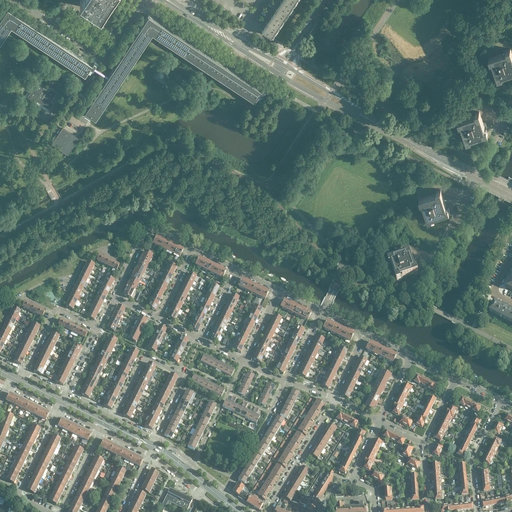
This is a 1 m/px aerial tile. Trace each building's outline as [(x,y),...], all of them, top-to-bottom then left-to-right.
[(84,0),(100,11),(106,3),(105,3),(107,0),(84,0)] [(271,36),(294,0),(281,0),(261,30),(271,36)] [(0,43),(12,26),(85,74),(89,68),(92,69),(94,66),(95,64),(96,63),(94,61),(92,63),(9,8),(7,7),(0,18),(0,43)] [(87,112),(90,115),(91,116),(95,118),(98,114),(100,112),(101,110),(102,108),(107,100),(109,98),(110,96),(112,94),(117,86),(118,84),(119,82),(121,79),(126,72),(128,70),(129,68),(130,65),(135,58),(137,55),(138,54),(140,51),(145,44),(146,41),(147,40),(149,37),(152,33),(153,33),(159,25),(149,18),(145,25),(87,112)] [(259,91),(193,48),(161,26),(155,35),(254,100),(260,91),(259,91)] [(511,54),(510,49),(506,51),(506,52),(489,58),(490,63),(492,62),(498,80),(502,78),(502,76),(511,73),(511,54)] [(95,64),(94,66),(110,77),(112,75),(95,64)] [(51,101),(57,93),(57,92),(50,88),(48,91),(43,88),(44,86),(43,86),(44,84),(40,81),(37,79),(34,78),(33,79),(29,85),(33,88),(26,99),(33,103),(35,100),(50,110),(54,103),(51,101)] [(485,129),(483,123),(479,112),(475,113),(475,115),(458,121),(459,125),(461,125),(467,142),(471,141),(471,139),(488,133),(487,129),(485,129)] [(68,155),(79,138),(62,127),(51,144),(68,155)] [(447,207),(444,201),(441,190),(436,191),(437,193),(419,199),(421,203),(422,203),(428,220),(433,219),(432,217),(450,211),(448,207),(447,207)] [(166,251),(170,243),(166,241),(161,238),(160,239),(157,237),(153,244),(166,251)] [(180,258),(183,250),(180,248),(174,245),(170,243),(166,251),(180,258)] [(149,263),(153,256),(145,252),(143,256),(142,256),(141,259),(149,263)] [(416,270),(413,264),(410,253),(405,254),(406,256),(388,262),(390,266),(391,266),(397,283),(402,282),(401,280),(419,274),(417,269),(416,270)] [(103,264),(106,259),(99,256),(97,261),(103,264)] [(209,272),(213,264),(209,262),(203,259),(203,260),(199,258),(195,265),(209,272)] [(110,267),(113,262),(106,259),(103,264),(110,267)] [(146,270),(149,263),(141,259),(140,261),(140,262),(138,266),(146,270)] [(117,271),(119,265),(113,262),(110,267),(117,271)] [(174,272),(177,267),(170,264),(167,269),(174,272)] [(222,279),(226,271),(222,269),(223,269),(217,266),(213,264),(209,272),(222,279)] [(142,277),(146,270),(138,266),(136,270),(135,270),(134,272),(142,277)] [(172,277),(174,272),(167,269),(165,273),(172,277)] [(139,283),(142,277),(134,272),(133,275),(133,276),(131,280),(139,283)] [(170,282),(172,277),(165,273),(163,278),(170,282)] [(194,282),(196,277),(190,274),(187,278),(194,282)] [(167,286),(170,282),(163,278),(160,283),(167,286)] [(192,286),(194,282),(187,278),(185,283),(192,286)] [(251,293),(255,285),(251,283),(246,280),(245,281),(242,279),(238,286),(251,293)] [(136,290),(139,283),(131,280),(129,284),(128,284),(127,286),(136,290)] [(165,291),(167,286),(160,283),(158,288),(165,291)] [(189,291),(192,286),(185,283),(183,288),(189,291)] [(217,293),(219,288),(212,285),(210,290),(217,293)] [(265,300),(269,292),(265,290),(259,287),(255,285),(251,293),(265,300)] [(131,299),(136,290),(127,286),(126,288),(127,289),(124,295),(131,299)] [(163,296),(165,291),(158,288),(156,292),(163,296)] [(187,296),(189,291),(183,288),(180,292),(187,296)] [(160,300),(163,296),(156,292),(153,297),(160,300)] [(185,300),(187,296),(180,292),(178,297),(185,300)] [(236,303),(239,298),(232,295),(230,300),(236,303)] [(158,305),(160,300),(153,297),(151,302),(158,305)] [(182,305),(185,300),(178,297),(176,302),(182,305)] [(254,303),(261,305),(263,299),(257,297),(254,303)] [(210,307),(212,302),(205,299),(203,304),(210,307)] [(294,314),(298,306),(294,304),(288,301),(288,302),(284,300),(281,307),(294,314)] [(29,311),(32,306),(25,302),(22,307),(29,311)] [(157,307),(158,305),(151,302),(148,308),(155,311),(156,310),(157,308),(157,307)] [(180,310),(182,305),(176,302),(173,307),(180,310)] [(504,319),(509,309),(494,302),(489,312),(504,319)] [(36,314),(38,309),(32,306),(29,311),(36,314)] [(259,314),(262,309),(255,306),(253,311),(259,314)] [(307,321),(311,313),(307,311),(308,311),(302,308),(298,306),(294,314),(307,321)] [(178,315),(180,310),(173,307),(171,311),(178,315)] [(18,317),(20,312),(14,308),(11,313),(18,317)] [(42,317),(45,312),(38,309),(36,314),(42,317)] [(175,321),(178,315),(171,311),(170,314),(169,314),(168,316),(167,317),(175,321)] [(257,319),(259,314),(253,311),(250,315),(257,319)] [(16,321),(18,317),(11,313),(9,318),(16,321)] [(203,321),(205,316),(199,313),(196,318),(203,321)] [(255,323),(257,319),(250,315),(248,320),(255,323)] [(279,324),(281,319),(275,316),(272,321),(279,324)] [(13,326),(16,321),(9,318),(6,323),(13,326)] [(201,326),(203,321),(196,318),(194,322),(201,326)] [(65,329),(68,323),(61,320),(58,325),(65,329)] [(252,328),(255,323),(248,320),(246,325),(252,328)] [(277,329),(279,324),(272,321),(270,325),(277,329)] [(337,335),(340,327),(336,325),(331,322),(331,323),(327,321),(323,328),(337,335)] [(199,328),(201,326),(194,322),(191,329),(198,332),(199,331),(200,329),(199,328)] [(11,331),(13,326),(6,323),(4,327),(11,331)] [(72,332),(74,327),(68,323),(65,329),(72,332)] [(37,332),(40,327),(33,324),(31,329),(37,332)] [(250,333),(252,328),(246,325),(243,329),(250,333)] [(274,333),(277,329),(270,325),(268,330),(274,333)] [(9,335),(11,331),(4,327),(2,332),(9,335)] [(78,335),(81,330),(74,327),(72,332),(78,335)] [(302,335),(304,330),(298,327),(295,332),(302,335)] [(350,342),(354,334),(350,332),(345,329),(344,329),(340,327),(337,335),(350,342)] [(35,337),(37,332),(31,329),(28,333),(35,337)] [(248,337),(250,333),(243,329),(241,334),(248,337)] [(85,338),(87,333),(81,330),(78,335),(85,338)] [(272,338),(274,333),(268,330),(265,335),(272,338)] [(0,337),(6,340),(9,335),(2,332),(0,335),(0,337)] [(217,342),(220,335),(214,332),(212,335),(211,336),(210,338),(217,342)] [(300,340),(302,335),(295,332),(293,337),(300,340)] [(33,342),(35,337),(28,333),(26,338),(33,342)] [(57,342),(59,337),(52,333),(50,338),(57,342)] [(246,342),(248,337),(241,334),(239,339),(246,342)] [(270,343),(272,338),(265,335),(263,339),(270,343)] [(114,348),(117,341),(110,337),(106,345),(114,348)] [(297,345),(300,340),(293,337),(291,341),(297,345)] [(322,345),(324,340),(317,337),(315,342),(322,345)] [(30,346),(33,342),(26,338),(24,343),(30,346)] [(55,346),(57,342),(50,338),(48,343),(55,346)] [(243,347),(246,342),(239,339),(236,343),(243,347)] [(267,347),(270,343),(263,339),(261,344),(267,347)] [(295,349),(297,345),(291,341),(288,346),(295,349)] [(319,350),(322,345),(315,342),(313,346),(319,350)] [(379,356),(383,349),(379,347),(379,346),(373,343),(373,344),(369,342),(366,349),(379,356)] [(28,351),(30,346),(24,343),(21,348),(28,351)] [(52,351),(55,346),(48,343),(45,348),(52,351)] [(242,349),(243,347),(236,343),(233,350),(241,353),(242,351),(242,350),(242,349)] [(265,352),(267,347),(261,344),(258,349),(265,352)] [(110,355),(114,348),(106,345),(102,352),(110,355)] [(77,357),(82,348),(78,346),(77,348),(73,346),(70,353),(77,357)] [(293,354),(295,349),(288,346),(286,351),(293,354)] [(317,354),(319,350),(313,346),(310,351),(317,354)] [(26,356),(28,351),(21,348),(19,352),(26,356)] [(50,356),(52,351),(45,348),(43,352),(50,356)] [(344,356),(347,351),(340,348),(338,353),(344,356)] [(136,358),(139,353),(132,349),(130,354),(136,358)] [(263,357),(265,352),(258,349),(256,354),(263,357)] [(393,363),(396,355),(393,353),(387,350),(387,351),(383,349),(379,356),(393,363)] [(290,359),(293,354),(286,351),(284,355),(290,359)] [(315,359),(317,354),(310,351),(308,356),(315,359)] [(23,360),(26,356),(19,352),(17,357),(23,360)] [(48,360),(50,356),(43,352),(41,357),(48,360)] [(107,363),(110,355),(102,352),(99,359),(107,363)] [(74,364),(77,357),(70,353),(66,361),(74,364)] [(342,361),(344,356),(338,353),(335,358),(342,361)] [(134,362),(136,358),(130,354),(127,359),(134,362)] [(260,363),(263,357),(256,354),(255,356),(254,356),(254,357),(253,359),(260,363)] [(206,364),(209,357),(204,355),(201,361),(206,364)] [(288,363),(290,359),(284,355),(281,360),(288,363)] [(312,364),(315,359),(308,356),(306,360),(312,364)] [(21,365),(23,360),(17,357),(14,362),(21,365)] [(45,365),(48,360),(41,357),(38,362),(45,365)] [(211,366),(214,360),(209,357),(206,364),(211,366)] [(340,366),(342,361),(335,358),(333,362),(340,366)] [(364,366),(367,361),(360,358),(358,363),(364,366)] [(103,370),(107,363),(99,359),(95,366),(103,370)] [(132,367),(134,362),(127,359),(125,364),(132,367)] [(216,369),(219,362),(214,360),(211,366),(216,369)] [(286,368),(288,363),(281,360),(279,365),(286,368)] [(310,369),(312,364),(306,360),(303,365),(310,369)] [(70,372),(74,364),(66,361),(63,368),(70,372)] [(43,370),(45,365),(38,362),(36,366),(43,370)] [(221,371),(224,365),(219,362),(216,369),(221,371)] [(338,370),(340,366),(333,362),(331,367),(338,370)] [(362,371),(364,366),(358,363),(355,367),(362,371)] [(129,372),(132,367),(125,364),(123,368),(129,372)] [(153,372),(156,367),(149,364),(147,368),(153,372)] [(226,374),(229,367),(224,365),(221,371),(226,374)] [(284,371),(285,369),(286,368),(279,365),(276,371),(283,374),(285,371),(284,371)] [(308,373),(310,369),(303,365),(301,370),(308,373)] [(40,375),(43,370),(36,366),(34,371),(40,375)] [(99,377),(103,370),(95,366),(92,373),(99,377)] [(231,376),(234,371),(235,370),(229,367),(226,374),(231,376)] [(335,375),(338,370),(331,367),(328,372),(335,375)] [(360,375),(362,371),(355,367),(353,372),(360,375)] [(67,379),(70,372),(63,368),(59,375),(67,379)] [(127,376),(129,372),(123,368),(120,373),(127,376)] [(151,377),(153,372),(147,368),(144,373),(151,377)] [(305,378),(308,373),(301,370),(299,375),(305,378)] [(389,379),(391,376),(383,371),(379,380),(386,383),(388,379),(389,379)] [(252,381),(254,376),(248,372),(245,378),(252,381)] [(333,380),(335,375),(328,372),(326,376),(333,380)] [(357,380),(360,375),(353,372),(351,377),(357,380)] [(96,384),(99,377),(92,373),(88,380),(96,384)] [(125,381),(127,376),(120,373),(118,378),(125,381)] [(149,381),(151,377),(144,373),(142,378),(149,381)] [(175,383),(178,378),(171,374),(168,379),(175,383)] [(63,386),(67,379),(59,375),(56,382),(63,386)] [(196,384),(199,377),(194,375),(191,381),(196,384)] [(331,385),(333,380),(326,376),(324,381),(331,385)] [(201,387),(204,380),(199,377),(196,384),(201,387)] [(355,385),(357,380),(351,377),(348,381),(355,385)] [(122,386),(125,381),(118,378),(116,382),(122,386)] [(146,386),(149,381),(142,378),(140,383),(146,386)] [(249,386),(252,381),(245,378),(243,383),(249,386)] [(173,387),(175,383),(168,379),(166,384),(173,387)] [(92,391),(96,384),(88,380),(85,388),(92,391)] [(206,389),(209,382),(204,380),(201,387),(206,389)] [(384,388),(386,383),(379,380),(375,387),(384,391),(385,388),(384,388)] [(328,389),(331,385),(324,381),(321,386),(328,389)] [(353,390),(355,385),(348,381),(346,386),(353,390)] [(120,391),(122,386),(116,382),(113,387),(120,391)] [(211,391),(214,385),(209,382),(206,389),(211,391)] [(144,391),(146,386),(140,383),(137,387),(144,391)] [(247,391),(249,386),(243,383),(240,388),(247,391)] [(272,391),(275,386),(268,383),(266,388),(272,391)] [(171,392),(173,387),(166,384),(164,389),(171,392)] [(410,392),(413,387),(413,386),(407,384),(404,390),(410,392)] [(216,394),(219,387),(214,385),(211,391),(216,394)] [(350,394),(353,390),(346,386),(344,391),(350,394)] [(118,395),(120,391),(113,387),(111,392),(118,395)] [(142,395),(144,391),(137,387),(135,392),(142,395)] [(221,397),(224,391),(225,390),(219,387),(216,394),(221,397)] [(383,393),(384,391),(375,387),(372,394),(379,397),(382,393),(383,393)] [(89,399),(92,391),(85,388),(81,395),(89,399)] [(244,396),(247,391),(240,388),(238,393),(244,396)] [(270,396),(272,391),(266,388),(263,393),(270,396)] [(168,397),(171,392),(164,389),(161,393),(168,397)] [(191,399),(194,394),(187,390),(184,396),(191,399)] [(297,399),(299,393),(293,390),(290,395),(297,399)] [(348,399),(350,394),(344,391),(341,396),(348,399)] [(115,400),(118,395),(111,392),(109,397),(115,400)] [(139,400),(142,395),(135,392),(133,397),(139,400)] [(11,404),(15,396),(10,393),(6,401),(11,404)] [(166,401),(168,397),(161,393),(159,398),(166,401)] [(267,401),(270,396),(263,393),(261,398),(267,401)] [(377,401),(379,397),(372,394),(368,400),(377,405),(378,402),(377,401)] [(294,404),(297,399),(290,395),(288,400),(294,404)] [(433,404),(436,398),(431,395),(428,401),(433,404)] [(16,406),(20,398),(15,396),(11,404),(16,406)] [(189,404),(191,399),(184,396),(182,401),(189,404)] [(113,405),(115,400),(109,397),(106,401),(113,405)] [(137,405),(139,400),(133,397),(130,401),(137,405)] [(21,408),(25,401),(20,398),(16,406),(21,408)] [(164,406),(166,401),(159,398),(157,403),(164,406)] [(265,406),(267,401),(261,398),(258,403),(265,406)] [(292,409),(294,404),(288,400),(285,405),(292,409)] [(325,405),(317,400),(314,405),(320,409),(322,406),(324,407),(325,405)] [(376,407),(377,405),(368,400),(365,408),(373,411),(375,407),(376,407)] [(26,411),(29,403),(25,401),(21,408),(26,411)] [(111,410),(113,405),(106,401),(104,406),(111,410)] [(135,409),(137,405),(130,401),(128,406),(135,409)] [(186,409),(189,404),(182,401),(179,406),(186,409)] [(228,410),(232,403),(226,401),(222,407),(228,410)] [(213,411),(216,406),(210,402),(207,408),(213,411)] [(31,413),(34,406),(29,403),(26,411),(31,413)] [(161,411),(164,406),(157,403),(154,408),(161,411)] [(234,413),(237,406),(232,403),(228,410),(234,413)] [(289,414),(292,409),(285,405),(283,410),(289,414)] [(319,412),(320,409),(314,405),(311,411),(319,415),(320,413),(319,412)] [(36,416),(39,408),(34,406),(31,413),(36,416)] [(132,414),(135,409),(128,406),(126,411),(132,414)] [(184,414),(186,409),(179,406),(177,411),(184,414)] [(239,416),(243,409),(237,406),(234,413),(239,416)] [(41,418),(44,411),(39,408),(36,416),(41,418)] [(159,416),(161,411),(154,408),(152,412),(159,416)] [(211,417),(213,411),(207,408),(204,414),(211,417)] [(245,418),(248,412),(243,409),(239,416),(245,418)] [(287,419),(289,414),(283,410),(280,416),(287,419)] [(46,421),(49,413),(44,411),(41,418),(46,421)] [(130,419),(132,414),(126,411),(123,416),(130,419)] [(181,419),(184,414),(177,411),(174,416),(181,419)] [(319,415),(311,411),(308,416),(314,420),(316,417),(317,417),(319,415)] [(426,419),(429,414),(423,411),(421,415),(420,416),(426,419)] [(455,414),(449,411),(448,411),(447,414),(447,415),(447,416),(452,418),(453,419),(455,414)] [(157,420),(159,416),(152,412),(150,417),(157,420)] [(251,421),(254,415),(248,412),(245,418),(251,421)] [(12,422),(14,416),(6,413),(4,419),(12,422)] [(208,423),(211,417),(204,414),(201,419),(208,423)] [(256,424),(260,417),(254,415),(251,421),(256,424)] [(179,424),(181,419),(174,416),(172,421),(179,424)] [(281,426),(284,420),(278,416),(275,422),(281,426)] [(312,423),(314,420),(308,416),(304,421),(312,426),(314,423),(312,423)] [(154,425),(157,420),(150,417),(148,422),(154,425)] [(10,427),(12,422),(4,419),(2,424),(10,427)] [(63,429),(67,422),(62,419),(58,427),(63,429)] [(205,428),(208,423),(201,419),(199,425),(205,428)] [(176,429),(179,424),(172,421),(169,426),(176,429)] [(312,426),(304,421),(301,426),(308,430),(310,427),(311,428),(312,426)] [(68,432),(72,424),(67,422),(63,429),(68,432)] [(152,430),(154,425),(148,422),(145,427),(152,430)] [(278,431),(281,426),(275,422),(271,427),(278,431)] [(0,428),(8,432),(10,427),(2,424),(0,428)] [(73,434),(77,427),(72,424),(68,432),(73,434)] [(333,434),(337,428),(329,424),(327,426),(329,427),(327,430),(333,434)] [(202,434),(205,428),(199,425),(196,431),(202,434)] [(38,435),(41,429),(33,426),(31,431),(38,435)] [(174,434),(176,429),(169,426),(167,431),(174,434)] [(306,433),(308,430),(301,426),(298,431),(306,436),(307,434),(306,433)] [(78,437),(81,429),(77,427),(73,434),(78,437)] [(274,436),(278,431),(271,427),(268,432),(274,436)] [(83,439),(86,431),(81,429),(78,437),(83,439)] [(330,439),(333,434),(327,430),(325,433),(324,432),(322,434),(330,439)] [(36,440),(38,435),(31,431),(28,436),(36,440)] [(88,442),(91,436),(92,434),(86,431),(83,439),(88,442)] [(171,439),(174,434),(167,431),(164,436),(171,439)] [(200,439),(202,434),(196,431),(193,436),(200,439)] [(271,442),(274,436),(268,432),(265,438),(271,442)] [(305,437),(297,433),(294,438),(300,442),(302,439),(303,440),(305,437)] [(327,444),(330,439),(322,434),(321,436),(322,437),(320,440),(327,444)] [(33,445),(36,440),(28,436),(26,441),(33,445)] [(58,445),(61,439),(53,436),(51,441),(58,445)] [(197,445),(200,439),(193,436),(190,442),(197,445)] [(268,447),(271,442),(265,438),(261,443),(268,447)] [(298,445),(300,442),(294,438),(291,443),(298,448),(300,446),(298,445)] [(381,448),(384,442),(378,439),(375,445),(381,448)] [(105,450),(109,443),(104,440),(100,448),(105,450)] [(324,449),(327,444),(320,440),(318,443),(317,442),(316,444),(324,449)] [(31,449),(33,445),(26,441),(23,446),(31,449)] [(56,450),(58,445),(51,441),(48,446),(56,450)] [(194,451),(197,445),(190,442),(187,447),(194,451)] [(110,453),(114,445),(109,443),(105,450),(110,453)] [(264,452),(268,447),(261,443),(258,448),(264,452)] [(298,448),(291,443),(287,448),(294,452),(296,449),(297,450),(298,448)] [(320,454),(324,449),(316,444),(315,446),(316,447),(314,450),(320,454)] [(115,455),(119,447),(114,445),(110,453),(115,455)] [(29,454),(31,449),(23,446),(21,451),(29,454)] [(54,454),(56,450),(48,446),(46,451),(54,454)] [(81,456),(83,451),(76,447),(73,452),(81,456)] [(120,457),(124,450),(119,447),(115,455),(120,457)] [(261,458),(264,452),(258,448),(255,454),(261,458)] [(292,455),(294,452),(287,448),(284,453),(292,458),(293,456),(292,455)] [(125,460),(129,452),(124,450),(120,457),(125,460)] [(317,459),(320,454),(314,450),(312,453),(311,452),(309,455),(317,459)] [(463,458),(465,453),(460,450),(457,455),(461,457),(461,461),(463,460),(463,458)] [(26,459),(29,454),(21,451),(19,456),(26,459)] [(51,459),(54,454),(46,451),(44,456),(51,459)] [(78,461),(81,456),(73,452),(71,457),(78,461)] [(130,462),(133,455),(129,452),(125,460),(130,462)] [(292,458),(284,453),(281,458),(288,462),(289,459),(291,460),(292,458)] [(258,463),(261,458),(255,454),(251,459),(258,463)] [(135,465),(138,457),(133,455),(130,462),(135,465)] [(24,464),(26,459),(19,456),(16,460),(24,464)] [(49,464),(51,459),(44,456),(41,461),(49,464)] [(76,466),(78,461),(71,457),(68,462),(76,466)] [(101,466),(104,461),(96,457),(93,462),(101,466)] [(140,467),(144,460),(138,457),(135,465),(140,467)] [(489,466),(492,460),(486,457),(483,463),(489,466)] [(286,465),(288,462),(281,458),(278,464),(286,468),(287,466),(286,465)] [(254,468),(258,463),(251,459),(248,464),(254,468)] [(21,469),(24,464),(16,460),(14,465),(21,469)] [(46,469),(49,464),(41,461),(39,466),(46,469)] [(74,471),(76,466),(68,462),(66,467),(74,471)] [(99,471),(101,466),(93,462),(91,467),(99,471)] [(251,474),(254,468),(248,464),(245,470),(251,474)] [(19,474),(21,469),(14,465),(11,470),(19,474)] [(285,470),(277,465),(274,471),(280,475),(282,472),(283,472),(285,470)] [(44,474),(46,469),(39,466),(36,470),(44,474)] [(306,476),(309,471),(302,466),(301,469),(302,469),(300,472),(306,476)] [(71,475),(74,471),(66,467),(64,472),(71,475)] [(96,476),(99,471),(91,467),(89,472),(96,476)] [(123,477),(126,472),(118,468),(116,473),(123,477)] [(16,479),(19,474),(11,470),(9,475),(16,479)] [(41,479),(44,474),(36,470),(34,475),(41,479)] [(156,479),(159,474),(151,470),(149,475),(156,479)] [(248,479),(251,474),(245,470),(241,475),(248,479)] [(278,478),(280,475),(274,471),(270,476),(278,480),(279,478),(278,478)] [(334,478),(331,476),(333,473),(330,471),(327,476),(326,476),(325,478),(331,482),(334,478)] [(69,480),(71,475),(64,472),(61,477),(69,480)] [(94,480),(96,476),(89,472),(86,477),(94,480)] [(303,481),(306,476),(300,472),(298,475),(297,475),(296,477),(303,481)] [(121,482),(123,477),(116,473),(113,478),(121,482)] [(14,484),(16,479),(9,475),(6,480),(14,484)] [(39,484),(41,479),(34,475),(31,480),(39,484)] [(154,484),(156,479),(149,475),(146,480),(154,484)] [(244,484),(248,479),(241,475),(238,480),(244,484)] [(278,480),(270,476),(267,481),(274,485),(276,482),(277,483),(278,480)] [(66,485),(69,480),(61,477),(59,482),(66,485)] [(91,485),(94,480),(86,477),(84,482),(91,485)] [(299,486),(303,481),(296,477),(294,479),(296,480),(294,483),(299,486)] [(119,487),(121,482),(113,478),(111,483),(119,487)] [(36,489),(39,484),(31,480),(29,485),(36,489)] [(151,489),(154,484),(146,480),(144,485),(151,489)] [(272,488),(274,485),(267,481),(264,486),(272,491),(273,489),(272,488)] [(64,490),(66,485),(59,482),(56,486),(64,490)] [(89,490),(91,485),(84,482),(81,487),(89,490)] [(116,492),(119,487),(111,483),(109,488),(116,492)] [(296,491),(299,486),(294,483),(292,486),(291,485),(289,487),(296,491)] [(247,496),(241,492),(244,487),(238,484),(232,493),(238,496),(238,497),(244,501),(247,496)] [(34,494),(36,489),(29,485),(26,490),(34,494)] [(149,494),(151,489),(144,485),(141,490),(149,494)] [(61,495),(64,490),(56,486),(54,491),(61,495)] [(272,491),(264,486),(261,491),(267,495),(269,492),(270,493),(272,491)] [(86,495),(89,490),(81,487),(79,491),(86,495)] [(293,496),(296,491),(289,487),(288,489),(289,490),(288,493),(293,496)] [(114,496),(116,492),(109,488),(106,493),(114,496)] [(187,511),(192,500),(191,500),(192,500),(192,499),(191,498),(191,499),(191,500),(176,493),(177,492),(173,490),(173,491),(170,489),(159,511),(160,511),(162,511),(165,508),(168,510),(171,503),(187,511)] [(59,500),(61,495),(54,491),(51,496),(59,500)] [(84,500),(86,495),(79,491),(76,496),(84,500)] [(144,500),(146,495),(139,491),(136,496),(144,500)] [(265,498),(267,495),(261,491),(258,496),(265,501),(267,499),(265,498)] [(111,501),(114,496),(106,493),(104,498),(111,501)] [(290,502),(293,496),(288,493),(286,496),(284,495),(283,497),(290,502)] [(262,504),(263,502),(250,494),(248,496),(247,496),(244,501),(247,503),(246,503),(259,511),(263,505),(262,504)] [(56,505),(59,500),(51,496),(49,501),(56,505)] [(82,505),(84,500),(76,496),(74,501),(82,505)] [(141,505),(144,500),(136,496),(134,501),(141,505)] [(109,506),(111,501),(104,498),(101,503),(109,506)] [(79,510),(82,505),(74,501),(71,506),(79,510)] [(139,510),(141,505),(134,501),(131,506),(139,510)] [(106,511),(109,506),(101,503),(99,507),(106,511)] [(367,511),(367,505),(364,505),(364,504),(363,504),(363,503),(362,503),(361,503),(360,503),(360,504),(360,505),(360,506),(344,507),(344,504),(336,504),(336,511),(367,511)]
